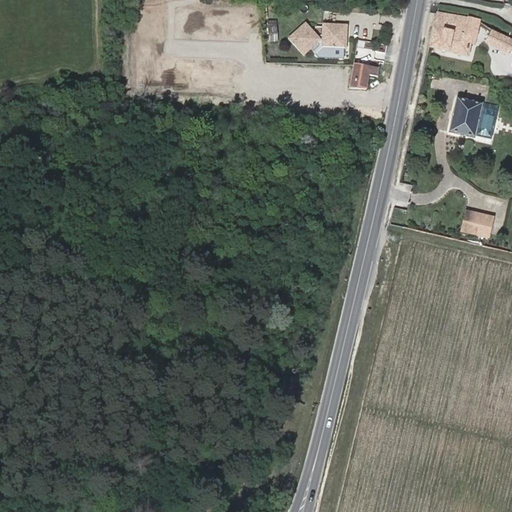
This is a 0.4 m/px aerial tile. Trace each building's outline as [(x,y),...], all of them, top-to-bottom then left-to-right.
[(248,37),(249,11),(181,9),(180,34),(248,37)] [(165,10),(139,11),(141,79),(166,78),(165,10)] [(445,49),(452,16),(436,13),(429,46),(445,49)] [(479,20),(452,16),(445,49),(467,55),(470,42),(474,43),(479,20)] [(309,46),(318,38),(311,30),(304,23),(289,37),(303,52),(306,50),(309,46)] [(323,26),(322,39),(322,46),(344,47),(345,25),(323,24),(323,26)] [(508,54),(511,44),(511,39),(491,29),(485,42),(508,54)] [(322,39),(318,38),(309,46),(314,52),(322,46),(322,39)] [(235,60),(181,58),(180,82),(234,84),(235,60)] [(377,75),(378,69),(375,68),(354,65),(353,68),(353,69),(351,80),(350,88),(365,89),(368,74),(377,75)] [(482,104),(457,98),(449,132),(474,138),(475,135),(491,139),(498,110),(482,106),(482,104)] [(493,218),(467,211),(462,231),(488,237),(493,218)]
